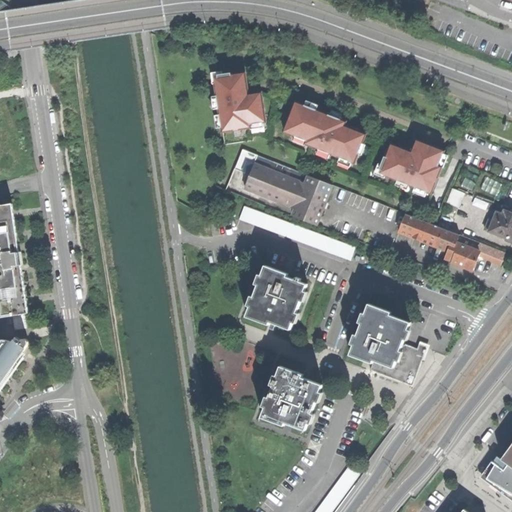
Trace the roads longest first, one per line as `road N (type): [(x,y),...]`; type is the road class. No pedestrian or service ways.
road 1 (unclassified): [(0,29),(198,0),(272,5),(511,89)]
road 2 (track): [(144,511),(68,0)]
road 3 (residential): [(24,0),(77,397)]
road 4 (residential): [(352,272),(323,363),(352,373),(321,466),(289,511)]
road 5 (primary): [(492,322),(349,511)]
road 6 (primary): [(386,511),(511,354)]
road 7 (residential): [(352,272),(254,237),(210,244),(176,232)]
road 8 (residential): [(492,322),(352,272)]
road 9 (unclassified): [(115,511),(105,439),(77,397)]
